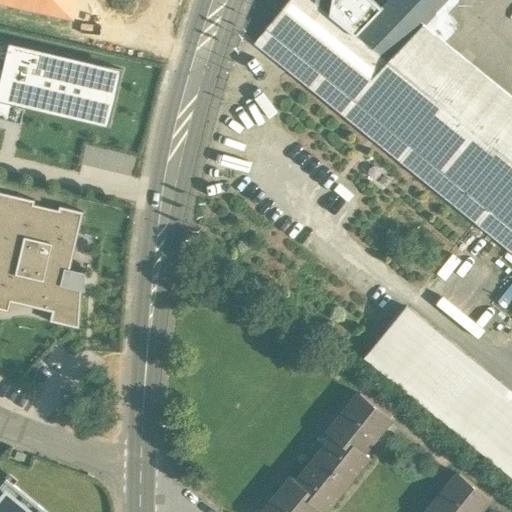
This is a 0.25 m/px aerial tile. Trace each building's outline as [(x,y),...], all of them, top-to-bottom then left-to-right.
[(0,0),(0,1),(39,11),(70,17),(74,0),(0,0)] [(288,0),(253,44),(288,72),(300,57),(288,47),(294,16),(296,0),(288,0)] [(511,100),(441,43),(451,32),(439,20),(457,0),(389,0),(383,7),(354,37),(330,16),(329,21),(294,16),(288,47),(300,57),(288,72),(511,254),(511,100)] [(296,0),(294,16),(329,21),(330,16),(332,0),(296,0)] [(383,7),(375,0),(332,0),(330,16),(354,37),(383,7)] [(110,126),(122,70),(0,42),(0,119),(9,122),(13,104),(110,126)] [(0,193),(0,311),(9,313),(11,303),(51,312),(49,323),(78,330),(81,289),(74,286),(73,273),(69,273),(84,214),(0,193)] [(511,395),(404,308),(363,358),(511,478),(511,395)] [(63,338),(25,374),(57,409),(96,373),(63,338)] [(328,449),(306,476),(302,472),(294,481),(290,478),(262,511),(313,511),(317,507),(323,511),(367,457),(361,453),(389,419),(358,394),(327,433),(331,437),(324,445),(328,449)] [(477,511),(488,499),(457,474),(426,511),(477,511)] [(47,511),(6,478),(0,485),(0,511),(47,511)]
